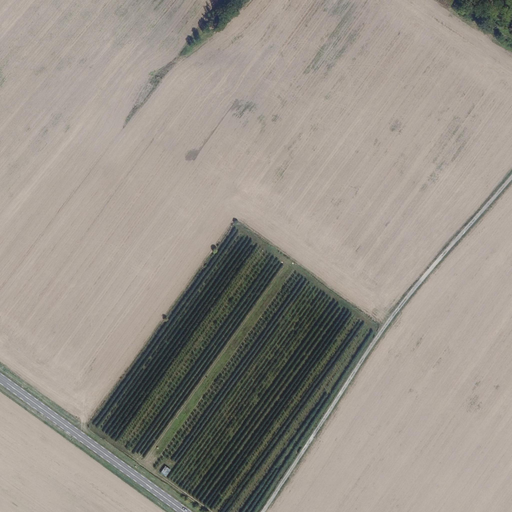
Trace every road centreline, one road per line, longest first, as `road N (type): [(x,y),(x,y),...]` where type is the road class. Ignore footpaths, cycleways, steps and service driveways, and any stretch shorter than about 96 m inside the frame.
road 1 (track): [(511,177),(394,313),(263,511)]
road 2 (primary): [(185,511),(0,378)]
